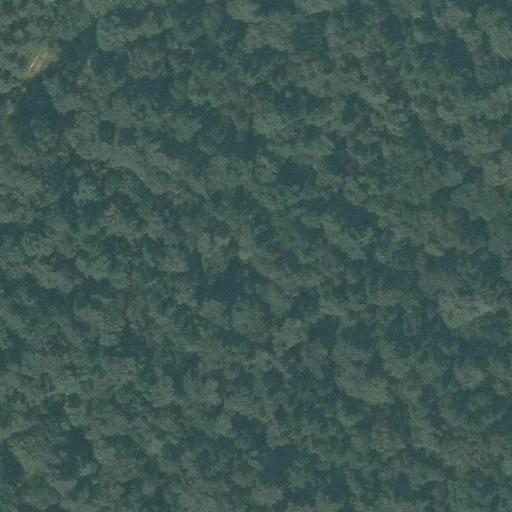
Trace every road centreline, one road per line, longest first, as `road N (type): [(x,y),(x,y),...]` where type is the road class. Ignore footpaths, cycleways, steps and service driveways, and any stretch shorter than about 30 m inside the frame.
road 1 (track): [(511,375),(405,511)]
road 2 (track): [(0,106),(66,0)]
